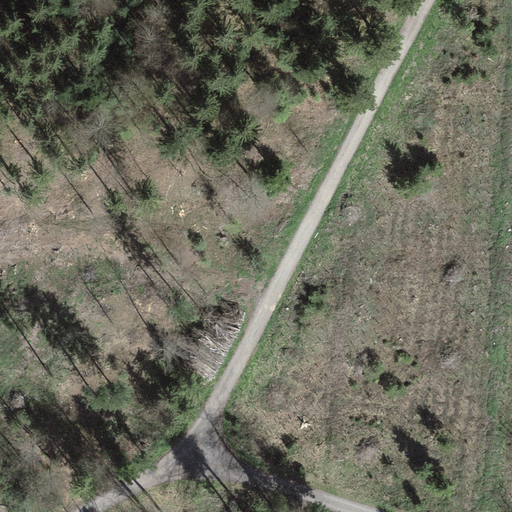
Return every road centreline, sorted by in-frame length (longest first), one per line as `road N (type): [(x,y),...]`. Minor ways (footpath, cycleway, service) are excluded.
road 1 (track): [(85,511),(184,446),(223,388),(427,0)]
road 2 (track): [(184,446),(358,511)]
